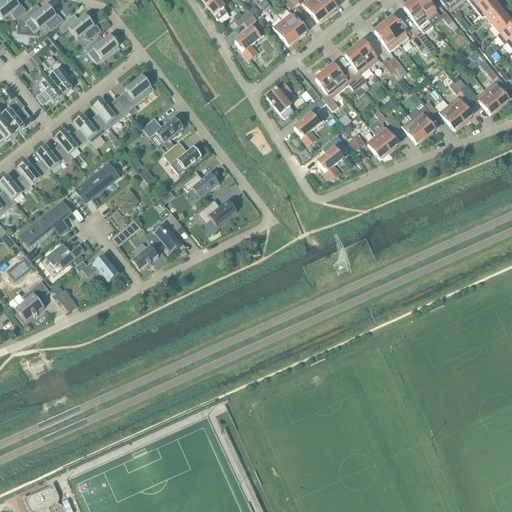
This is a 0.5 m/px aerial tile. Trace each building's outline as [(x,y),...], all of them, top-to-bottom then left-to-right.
[(0,0),(0,17),(3,21),(10,15),(15,21),(26,12),(21,6),(19,7),(13,0),(6,0),(4,2),(2,3),(0,0)] [(218,23),(227,15),(216,0),(215,0),(201,0),(200,1),(218,23)] [(288,0),(284,0),(282,2),(290,11),(294,7),(288,0)] [(327,18),(312,0),(308,0),(302,5),(318,25),(321,22),(321,23),(327,18)] [(328,0),(312,0),(327,18),(333,13),(333,12),(336,10),(328,0)] [(415,0),(412,2),(429,23),(438,15),(425,0),(415,0)] [(467,0),(467,1),(474,10),(487,0),(467,0)] [(495,4),(496,3),(493,0),(487,0),(474,10),(475,11),(478,8),(485,17),(498,7),(495,4)] [(433,28),(429,23),(412,2),(406,7),(407,8),(404,11),(421,32),(416,37),(423,46),(428,43),(423,36),(433,28)] [(21,19),(34,35),(46,26),(51,33),(63,22),(58,15),(56,17),(47,6),(37,14),(33,9),(21,19)] [(504,15),(505,14),(501,9),(500,10),(498,7),(485,17),(492,26),(505,16),(504,15)] [(239,19),(243,24),(252,16),(249,11),(239,19)] [(452,23),(445,13),(440,17),(448,26),(452,23)] [(291,14),(282,22),(298,42),(304,37),(303,36),(306,34),(291,14)] [(85,16),(68,30),(77,41),(84,36),(89,42),(101,32),(96,26),(94,28),(85,16)] [(252,16),(243,24),(247,28),(256,21),(252,16)] [(511,24),(510,22),(511,22),(507,16),(506,17),(505,16),(492,26),(499,35),(496,38),(497,38),(511,25),(511,24)] [(265,31),(270,27),(262,18),(258,21),(265,31)] [(383,26),(399,46),(408,39),(393,20),(389,22),(389,21),(383,26)] [(462,20),(461,21),(458,24),(464,31),(468,27),(462,20)] [(298,42),(282,22),(272,29),(288,48),(291,46),(292,47),(298,42)] [(504,46),(511,39),(511,25),(497,38),(504,46)] [(377,32),(374,34),(390,54),(399,46),(383,26),(377,31),(377,32)] [(256,28),(235,45),(241,53),(242,54),(249,62),(256,56),(255,55),(255,56),(249,49),(263,37),(256,28)] [(97,66),(119,48),(110,37),(100,45),(95,40),(83,50),(97,66)] [(423,46),(416,37),(411,41),(419,50),(423,46)] [(48,39),(43,43),(47,48),(52,44),(48,39)] [(353,50),(370,70),(367,66),(376,59),(363,43),(360,46),(359,45),(353,50)] [(52,44),(47,48),(54,56),(59,52),(52,44)] [(360,78),(370,70),(353,50),(347,55),(348,56),(345,58),(360,78)] [(38,67),(42,64),(35,57),(32,59),(38,67)] [(402,69),(394,58),(388,63),(397,74),(402,69)] [(29,62),(35,69),(38,67),(32,59),(29,62)] [(381,64),(389,74),(394,70),(386,61),(381,64)] [(330,69),(324,74),(340,94),(349,87),(334,67),(330,70),(330,69)] [(497,78),(489,69),(485,72),(492,82),(497,78)] [(72,84),(65,75),(62,78),(57,72),(48,79),(63,97),(72,90),(69,86),(72,84)] [(74,72),(68,77),(72,82),(78,77),(74,72)] [(340,94),(324,74),(318,79),(315,82),(328,98),(322,102),(332,114),(339,109),(332,101),(340,94)] [(154,92),(142,77),(125,91),(134,102),(125,109),(120,103),(129,115),(128,113),(154,92)] [(63,97),(48,79),(39,87),(44,93),(36,99),(43,107),(51,101),(54,105),(63,97)] [(499,80),(484,92),(499,111),(505,106),(505,105),(508,102),(501,94),(506,90),(499,80)] [(448,87),(456,96),(461,93),(460,92),(453,83),(448,87)] [(284,121),(293,114),(282,99),(289,93),(284,86),(276,92),(274,93),(266,99),(284,121)] [(467,87),(461,93),(468,101),(474,109),(479,104),(475,99),(476,98),(467,87)] [(319,99),(311,89),(306,93),(314,103),(319,99)] [(499,111),(484,92),(476,98),(475,99),(479,104),(489,117),(493,115),(499,111)] [(319,99),(310,107),(314,112),(323,104),(319,99)] [(448,107),(463,126),(469,121),(468,120),(471,117),(457,100),(448,107)] [(120,103),(110,111),(102,102),(93,109),(110,130),(129,115),(120,103)] [(428,103),(424,107),(427,111),(431,117),(436,113),(428,103)] [(448,107),(439,114),(453,132),(456,130),(457,130),(463,126),(448,107)] [(93,109),(100,119),(91,126),(83,117),(74,124),(91,145),(110,130),(93,109)] [(410,122),(411,121),(426,140),(432,135),(431,134),(434,132),(430,127),(435,123),(425,109),(418,115),(415,111),(407,117),(407,118),(410,122)] [(10,110),(1,117),(15,136),(25,128),(22,124),(30,118),(23,110),(15,116),(10,110)] [(386,121),(379,113),(379,112),(374,116),(382,125),(386,121)] [(302,140),(308,148),(315,142),(315,141),(314,142),(309,135),(324,122),(316,113),(294,131),(300,138),(300,139),(301,140),(302,140)] [(1,117),(0,118),(0,141),(3,139),(6,143),(15,136),(1,117)] [(386,121),(394,130),(398,127),(391,117),(386,121)] [(283,124),(281,121),(278,124),(282,129),(291,121),(289,119),(283,124)] [(174,121),(162,131),(154,121),(141,132),(149,141),(155,136),(164,147),(171,141),(172,142),(176,139),(176,138),(183,132),(174,121)] [(420,145),(426,140),(411,121),(401,129),(416,147),(419,144),(420,145)] [(74,124),(82,134),(72,142),(65,132),(55,139),(69,157),(69,156),(88,142),(91,145),(74,124)] [(350,126),(345,130),(349,134),(353,130),(350,126)] [(383,128),(373,136),(389,154),(395,149),(394,149),(397,146),(383,128)] [(360,149),(365,145),(357,136),(352,140),(360,149)] [(367,147),(379,161),(382,158),(383,159),(389,154),(373,136),(376,140),(367,147)] [(55,139),(55,140),(63,149),(54,157),(46,147),(37,155),(50,172),(63,162),(66,165),(72,160),(69,156),(69,157),(55,139)] [(360,149),(352,140),(348,143),(355,153),(360,149)] [(178,177),(179,178),(201,159),(193,149),(182,158),(174,148),(162,157),(171,168),(172,167),(179,176),(178,177)] [(342,161),(335,151),(317,165),(324,173),(323,173),(325,175),(331,182),(339,177),(338,176),(332,169),(342,161)] [(31,187),(50,172),(37,155),(36,155),(44,165),(35,172),(27,162),(18,170),(31,187)] [(137,162),(133,165),(137,171),(142,168),(137,162)] [(79,197),(80,196),(85,192),(91,200),(92,201),(119,180),(108,166),(75,191),(79,197)] [(18,170),(17,170),(25,180),(16,187),(8,177),(0,183),(0,186),(13,202),(31,187),(18,170)] [(150,187),(157,182),(148,170),(142,176),(150,187)] [(191,191),(200,202),(219,187),(210,176),(202,183),(197,176),(183,188),(187,194),(191,191)] [(0,187),(6,195),(0,199),(0,218),(16,206),(13,202),(0,186),(0,187)] [(123,215),(136,207),(138,203),(139,203),(130,192),(117,200),(115,204),(114,205),(123,215)] [(172,196),(167,200),(171,204),(176,200),(172,196)] [(51,228),(54,231),(59,238),(69,230),(59,218),(69,210),(62,202),(18,238),(24,245),(27,248),(51,228)] [(42,202),(36,207),(40,212),(40,213),(46,208),(46,207),(42,202)] [(237,214),(228,203),(217,211),(212,204),(197,215),(206,226),(211,222),(217,229),(237,214)] [(186,233),(172,216),(162,224),(164,227),(154,235),(170,256),(181,247),(173,236),(181,229),(185,234),(186,233)] [(134,222),(123,231),(129,239),(141,230),(134,222)] [(6,235),(0,240),(0,241),(12,257),(19,252),(6,235)] [(84,254),(79,247),(70,255),(63,245),(45,259),(40,263),(53,279),(63,271),(74,262),(79,258),(81,256),(84,254)] [(131,263),(140,273),(146,268),(146,269),(152,264),(158,259),(150,248),(131,263)] [(258,252),(247,257),(250,262),(260,257),(258,252)] [(77,267),(74,270),(79,275),(81,273),(88,281),(98,272),(108,285),(119,276),(104,257),(94,266),(92,263),(87,268),(83,263),(77,267)] [(77,267),(83,263),(79,258),(74,262),(77,267)] [(26,325),(34,319),(37,317),(37,316),(44,310),(39,303),(50,294),(41,283),(22,299),(25,302),(15,311),(26,325)] [(64,292),(63,293),(57,297),(68,310),(76,307),(78,310),(79,310),(64,292)] [(23,499),(23,500),(28,511),(65,511),(64,510),(64,509),(63,509),(62,508),(62,507),(61,507),(60,506),(59,506),(58,505),(57,505),(58,505),(58,504),(58,503),(59,502),(59,501),(59,500),(59,499),(59,498),(58,497),(53,486),(52,485),(52,486),(51,486),(51,487),(51,488),(37,494),(26,499),(26,498),(25,498),(24,498),(23,498),(23,499)]
